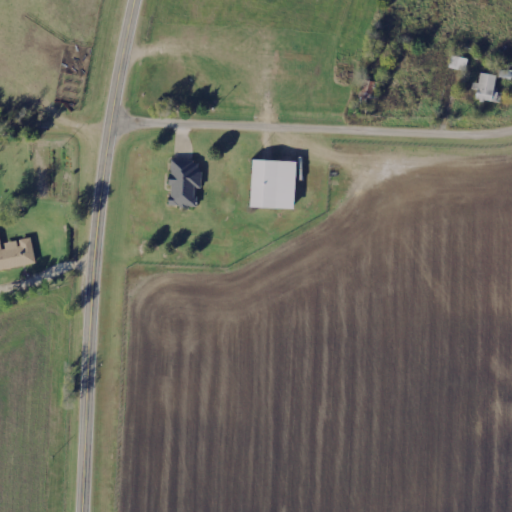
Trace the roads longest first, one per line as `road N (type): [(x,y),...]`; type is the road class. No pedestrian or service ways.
road 1 (secondary): [(139,0),(94,309),(85,511)]
road 2 (residential): [(116,122),(511,108)]
